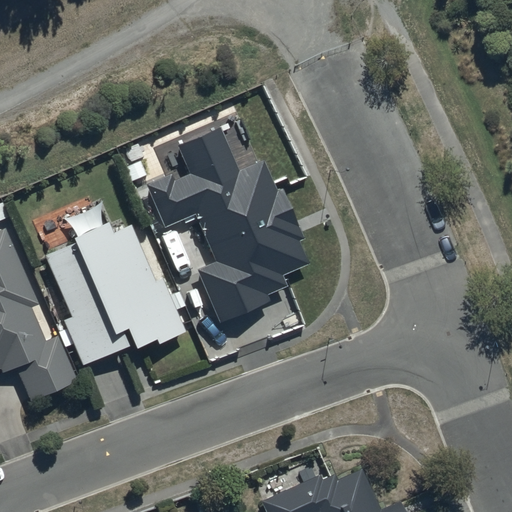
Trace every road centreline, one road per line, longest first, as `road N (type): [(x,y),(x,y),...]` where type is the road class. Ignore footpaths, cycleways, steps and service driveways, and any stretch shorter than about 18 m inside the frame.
road 1 (residential): [(446,331),(0,498)]
road 2 (residential): [(446,331),(295,0)]
road 3 (residential): [(511,483),(446,331)]
